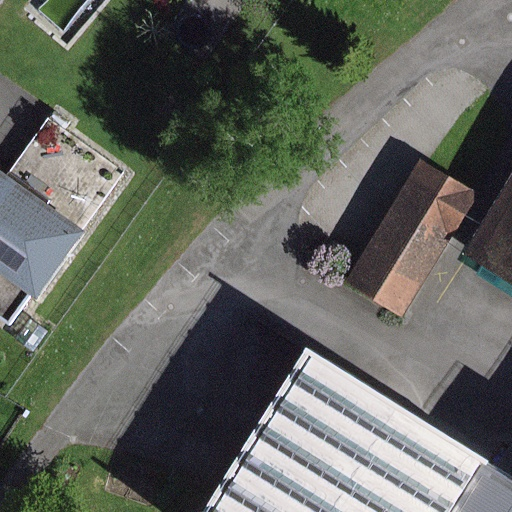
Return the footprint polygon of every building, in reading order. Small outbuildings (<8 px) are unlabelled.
[(94,0),(49,0),(40,11),(65,33),(94,0)] [(7,177),(0,172),(0,318),(8,324),(118,174),(47,122),(30,145),(7,177)] [(473,195),(414,160),(339,284),(398,320),(473,195)] [(511,167),(457,257),(511,291),(511,167)] [(511,511),(511,463),(502,480),(284,347),(182,511),(511,511)]
